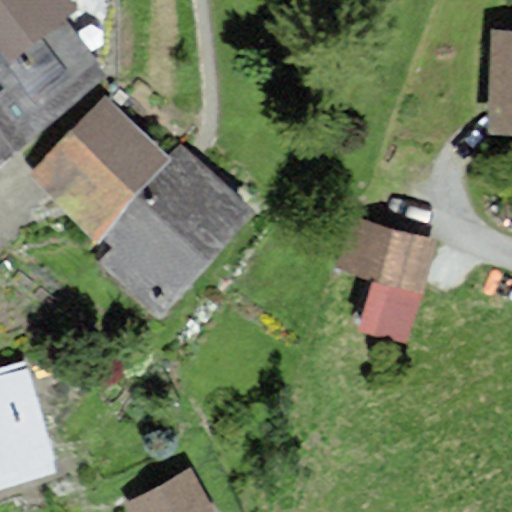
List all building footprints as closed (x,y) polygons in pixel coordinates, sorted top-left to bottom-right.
[(62,0),(0,0),(0,156),(104,84),(59,20),(71,12),(62,0)] [(164,158),(105,104),(37,178),(96,232),(164,158)] [(251,218),(187,160),(112,242),(118,248),(106,261),(164,314),(251,218)] [(436,248),(359,221),(342,267),(419,294),(436,248)] [(22,369),(0,375),(0,481),(49,468),(22,369)] [(211,511),(189,472),(129,506),(132,511),(211,511)]
